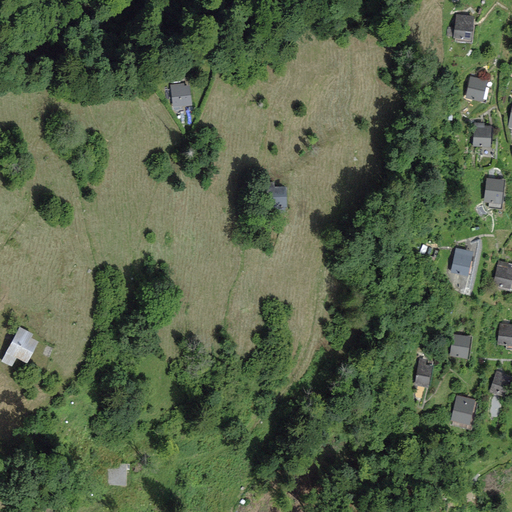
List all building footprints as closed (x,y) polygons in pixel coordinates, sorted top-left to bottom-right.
[(449,27),(448,36),(469,38),(472,18),(458,17),(457,28),(449,27)] [(474,99),(475,98),(481,99),(485,82),(472,79),(468,96),(474,97),(473,99),(474,99)] [(174,86),(176,104),(188,102),(187,89),(183,89),(182,85),(174,86)] [(172,107),(173,114),(182,113),(181,106),(172,107)] [(482,146),(482,144),(489,145),(490,127),(476,126),(475,144),(481,144),(481,145),(482,146)] [(493,202),(493,201),(500,201),(502,182),(488,180),(486,200),(492,200),(492,202),(493,202)] [(285,212),(285,206),(286,206),(285,188),(275,189),(274,183),(267,183),(268,206),(279,206),(280,212),(285,212)] [(460,273),(460,272),(466,273),(470,256),(457,253),(453,270),(459,272),(458,273),(460,273)] [(502,286),(502,284),(509,286),(511,271),(511,264),(508,264),(507,267),(499,266),(496,283),(501,284),(501,286),(502,286)] [(506,345),(507,343),(511,343),(511,325),(502,325),(500,342),(505,343),(505,344),(506,345)] [(14,368),(20,358),(25,361),(35,342),(30,339),(33,335),(26,331),(23,335),(18,332),(7,351),(11,353),(5,363),(14,368)] [(459,356),(459,355),(466,356),(468,338),(455,336),(452,354),(458,355),(458,356),(459,356)] [(421,359),(417,383),(427,385),(430,367),(423,366),(424,360),(421,359)] [(498,373),(492,390),(505,394),(511,377),(498,373)] [(458,397),(453,419),(468,422),(473,401),(458,397)] [(128,464),(108,463),(107,486),(126,487),(128,464)]
